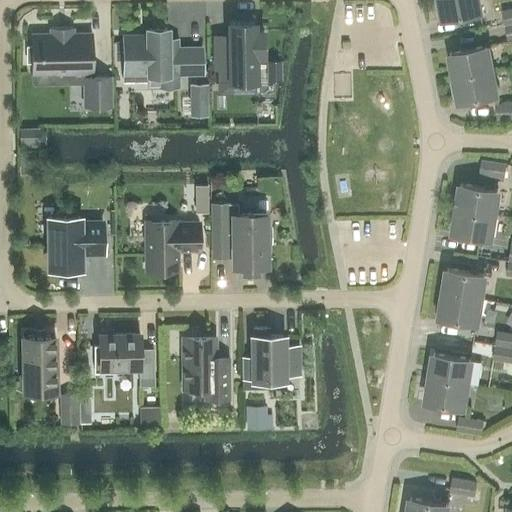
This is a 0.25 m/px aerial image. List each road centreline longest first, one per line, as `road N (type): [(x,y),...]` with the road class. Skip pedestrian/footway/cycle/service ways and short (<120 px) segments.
road 1 (residential): [(407,298),(61,308),(33,298),(14,272),(11,25),(38,0)]
road 2 (residential): [(374,498),(0,504)]
road 3 (residential): [(407,298),(432,142)]
road 4 (residential): [(432,142),(406,0)]
road 5 (residential): [(383,436),(407,298)]
road 6 (residential): [(383,436),(479,448),(511,433)]
